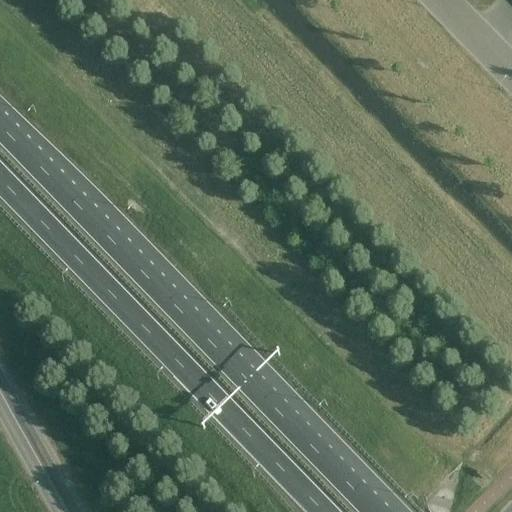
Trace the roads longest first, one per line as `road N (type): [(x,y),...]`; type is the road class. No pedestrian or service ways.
road 1 (trunk): [(374,511),(0,127)]
road 2 (trunk): [(0,180),(322,511)]
road 3 (tertiary): [(62,511),(0,400)]
